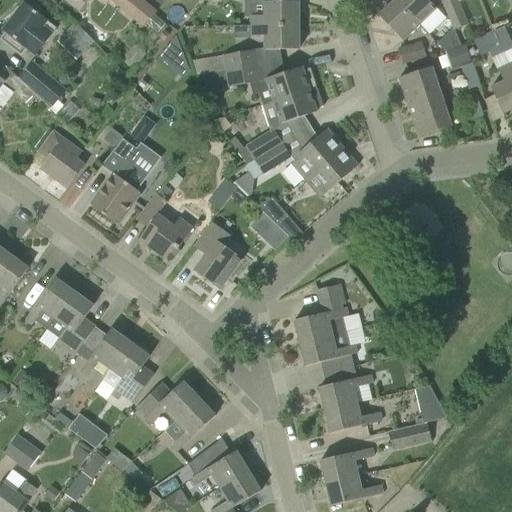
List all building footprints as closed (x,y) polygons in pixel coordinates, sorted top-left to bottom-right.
[(63,0),(78,12),(87,0),(63,0)] [(146,24),(158,34),(165,25),(154,15),(156,13),(153,10),(152,11),(143,3),(142,4),(137,0),(109,0),(143,28),(146,24)] [(427,0),(396,0),(396,1),(420,25),(437,9),(427,0)] [(448,0),(442,3),(454,30),(467,24),(456,0),(448,0)] [(396,1),(379,17),(403,41),(420,25),(396,1)] [(252,16),(252,27),(299,27),(299,3),(264,3),(264,16),(252,16)] [(6,33),(1,40),(21,56),(27,49),(33,54),(44,40),(53,28),(46,22),(46,21),(41,17),(25,4),(4,31),(6,33)] [(57,43),(77,61),(94,42),(74,24),(57,43)] [(252,27),(252,36),(265,36),(265,51),(299,51),(299,27),(252,27)] [(492,32),(473,41),(481,57),(489,53),(492,60),(503,55),(499,47),(492,32)] [(511,44),(510,41),(499,47),(503,55),(511,50),(511,44)] [(399,51),(403,64),(426,57),(422,44),(399,51)] [(463,72),(446,78),(449,85),(466,80),(466,79),(476,76),(472,63),(466,46),(452,50),(458,68),(461,66),(463,72)] [(255,50),(224,55),(227,72),(258,66),(255,50)] [(0,112),(13,94),(28,107),(37,97),(38,96),(30,87),(20,78),(19,79),(0,61),(0,112)] [(32,65),(20,78),(30,87),(38,96),(37,97),(49,110),(50,108),(64,92),(32,65)] [(504,82),(490,88),(495,98),(503,115),(511,110),(511,73),(508,65),(498,70),(504,82)] [(258,66),(227,72),(230,87),(256,83),(260,82),(258,66)] [(260,82),(256,83),(259,93),(263,106),(275,102),(317,88),(312,73),(311,69),(303,71),(302,68),(284,74),(268,79),(260,82)] [(432,68),(400,79),(406,99),(439,88),(432,68)] [(205,77),(203,77),(205,90),(211,89),(217,83),(215,74),(205,76),(205,77)] [(466,79),(466,80),(469,89),(479,86),(476,76),(466,79)] [(244,149),(239,153),(247,166),(247,167),(285,143),(291,140),(285,123),(304,117),(317,113),(316,110),(323,107),(317,88),(275,102),(282,121),(269,125),(271,132),(244,149)] [(439,88),(406,99),(412,118),(445,107),(439,88)] [(466,101),(473,120),(483,116),(479,105),(478,105),(476,98),(466,101)] [(445,107),(412,118),(419,138),(451,127),(445,107)] [(131,135),(130,137),(141,145),(146,139),(156,125),(155,125),(144,117),(131,135)] [(191,131),(210,135),(213,121),(194,117),(191,131)] [(112,129),(103,141),(114,149),(123,137),(112,129)] [(291,166),(304,182),(343,149),(327,130),(298,155),(301,158),(291,166)] [(49,137),(38,153),(47,160),(40,169),(68,190),(79,174),(85,166),(77,160),(65,151),(69,145),(53,132),(49,137)] [(91,207),(117,225),(140,193),(137,191),(147,177),(132,166),(141,154),(123,141),(102,167),(114,176),(91,207)] [(244,168),(252,181),(293,156),(285,143),(247,167),(247,166),(244,168)] [(343,149),(314,173),(330,191),(358,167),(343,149)] [(225,180),(218,190),(228,198),(236,188),(225,180)] [(138,241),(165,261),(170,254),(175,258),(180,251),(178,250),(193,229),(180,219),(174,227),(159,215),(168,202),(165,200),(171,193),(163,187),(157,193),(136,220),(147,229),(138,241)] [(257,208),(277,227),(288,216),(271,199),(257,208)] [(212,223),(194,247),(206,256),(194,272),(220,291),(242,260),(223,246),(230,236),(224,232),(212,223)] [(278,228),(264,242),(275,251),(288,238),(278,228)] [(0,267),(9,255),(0,248),(0,267)] [(0,293),(0,307),(28,269),(9,255),(0,267),(0,289),(2,291),(0,293)] [(35,322),(47,331),(75,293),(56,279),(25,321),(32,326),(35,322)] [(295,321),(300,344),(347,333),(344,318),(348,317),(346,309),(342,310),(341,306),(345,305),(340,285),(317,291),(323,314),(295,321)] [(55,344),(74,358),(96,328),(84,320),(94,307),(75,293),(47,331),(59,339),(55,344)] [(112,330),(81,372),(88,377),(99,362),(111,370),(94,393),(94,394),(103,382),(131,344),(112,330)] [(347,333),(300,344),(306,367),(320,364),(323,375),(353,368),(350,356),(358,354),(356,345),(350,346),(347,333)] [(131,344),(103,382),(115,390),(111,395),(119,400),(122,396),(133,404),(153,376),(142,368),(150,357),(131,344)] [(326,387),(319,388),(325,411),(358,403),(354,389),(373,384),(370,375),(356,379),(353,368),(323,375),(326,387)] [(12,382),(21,390),(30,380),(21,372),(12,382)] [(136,409),(150,425),(165,411),(175,422),(199,399),(183,382),(171,394),(162,384),(136,409)] [(415,391),(424,424),(446,419),(442,410),(441,411),(429,387),(415,391)] [(171,446),(177,453),(215,417),(199,399),(175,422),(185,433),(171,446)] [(358,403),(325,411),(330,434),(382,421),(380,413),(361,418),(358,403)] [(55,421),(68,431),(73,424),(60,414),(55,421)] [(73,424),(68,431),(77,438),(87,424),(78,417),(73,424)] [(388,433),(392,452),(431,443),(427,424),(388,433)] [(5,454),(27,470),(39,454),(17,438),(5,454)] [(212,477),(220,489),(249,472),(237,452),(230,456),(222,442),(188,466),(195,477),(191,479),(196,487),(212,477)] [(372,449),(320,461),(326,484),(359,476),(355,461),(374,457),(372,449)] [(96,454),(88,464),(98,472),(106,462),(96,454)] [(129,465),(122,472),(123,472),(124,471),(134,482),(142,475),(131,464),(130,465),(129,465)] [(211,511),(227,511),(261,492),(249,472),(220,489),(228,502),(211,511)] [(359,476),(326,484),(331,507),(383,495),(381,486),(362,490),(359,476)] [(36,511),(35,510),(33,511),(21,511),(36,491),(24,481),(15,493),(3,484),(0,487),(0,511),(36,511)] [(51,488),(44,496),(52,503),(59,495),(59,494),(51,487),(51,488)] [(180,490),(163,502),(164,504),(174,511),(182,511),(191,506),(180,490)]
